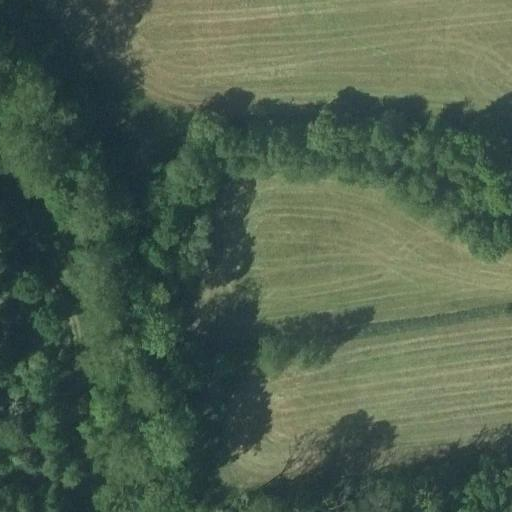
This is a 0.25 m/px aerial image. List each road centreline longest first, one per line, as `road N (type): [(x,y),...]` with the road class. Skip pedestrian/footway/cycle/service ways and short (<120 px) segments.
road 1 (track): [(89,511),(73,333),(55,281)]
road 2 (track): [(55,281),(0,151)]
